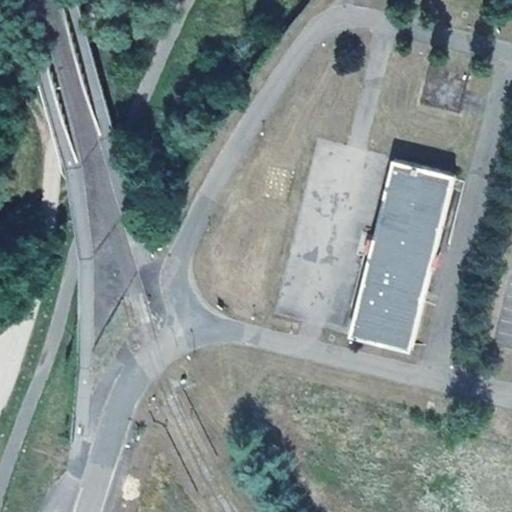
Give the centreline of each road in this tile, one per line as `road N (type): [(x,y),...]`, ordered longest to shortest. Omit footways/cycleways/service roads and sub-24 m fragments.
road 1 (track): [(99,0),(55,160),(21,338)]
road 2 (unknown): [(296,354),(386,24)]
